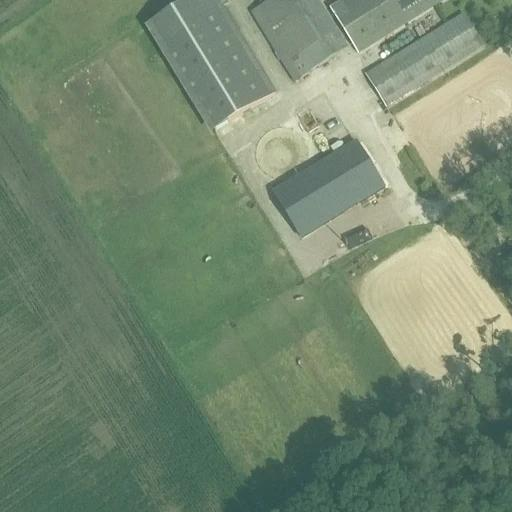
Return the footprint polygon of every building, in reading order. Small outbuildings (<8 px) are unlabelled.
[(215,132),(275,96),(222,8),(228,5),(225,0),(192,0),(150,26),(215,132)] [(327,15),(317,0),(272,0),(251,14),(294,84),(349,50),(327,15)] [(343,0),(330,9),(332,12),(358,55),(446,0),(343,0)] [(386,109),(484,48),(463,14),(365,76),(386,109)] [(345,123),(332,99),(305,114),(318,138),(345,123)] [(273,193),(300,238),(383,188),(356,143),(273,193)]
